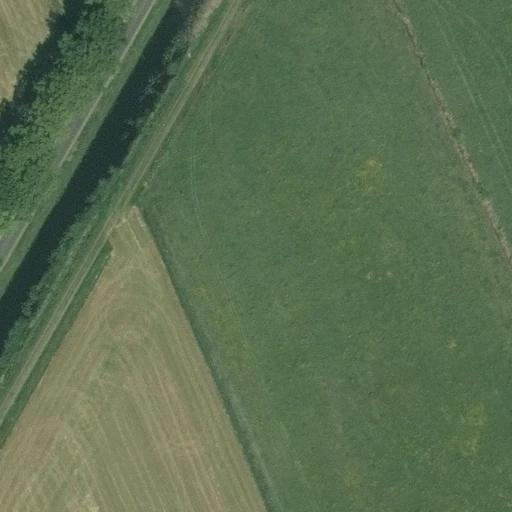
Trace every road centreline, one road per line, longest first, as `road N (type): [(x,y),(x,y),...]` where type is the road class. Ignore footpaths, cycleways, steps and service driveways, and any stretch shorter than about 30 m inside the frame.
road 1 (track): [(0,409),(231,0)]
road 2 (unclassified): [(0,259),(148,0)]
